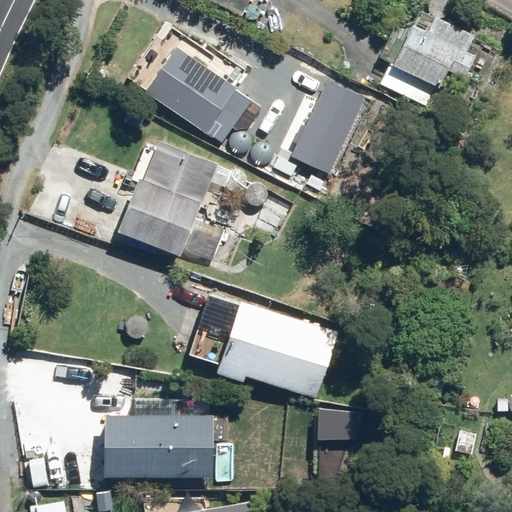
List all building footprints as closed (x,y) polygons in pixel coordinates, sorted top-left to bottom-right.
[(209,0),(239,15),(247,0),(209,0)] [(408,23),(377,83),(426,108),(445,69),(460,76),(471,54),(463,49),(470,35),(430,15),(422,30),(408,23)] [(232,84),(170,43),(139,91),(218,142),(226,130),(209,118),(232,84)] [(319,151),(314,98),(271,103),(277,155),(280,155),(280,163),(296,162),(295,154),(319,151)] [(121,121),(137,127),(141,115),(126,109),(121,121)] [(112,229),(174,254),(176,247),(210,260),(222,230),(188,215),(193,202),(196,204),(213,162),(152,138),(136,178),(133,176),(112,229)] [(304,220),(316,224),(323,219),(321,210),(308,206),(302,211),(304,220)] [(311,397),(333,331),(233,299),(210,370),(237,379),(239,373),(311,397)] [(127,413),(98,413),(97,475),(209,477),(210,414),(171,413),(171,397),(128,396),(127,413)] [(494,399),(494,411),(504,411),(505,399),(494,399)] [(276,439),(254,439),(253,478),(276,478),(276,439)] [(453,500),(465,484),(460,481),(468,470),(460,464),(452,475),(450,473),(438,488),(453,500)] [(249,511),(248,501),(171,511),(249,511)]
